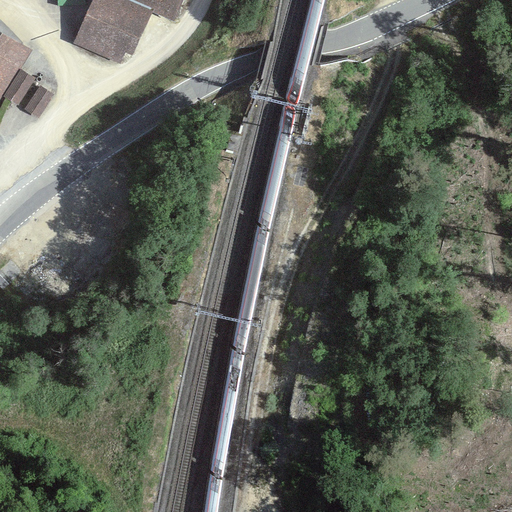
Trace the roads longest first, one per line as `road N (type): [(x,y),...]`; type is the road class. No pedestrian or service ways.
road 1 (track): [(380,24),(370,102),(291,249),(261,366),(240,511)]
road 2 (tertiary): [(439,0),(185,98),(44,189),(0,239)]
road 3 (track): [(193,0),(156,41),(48,116),(31,163),(44,189)]
